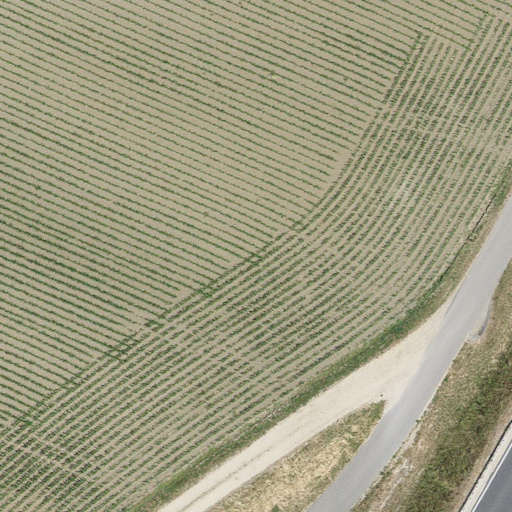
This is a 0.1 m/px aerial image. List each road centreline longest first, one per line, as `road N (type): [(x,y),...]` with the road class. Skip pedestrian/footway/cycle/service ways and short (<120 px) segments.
road 1 (track): [(511,247),(387,378),(187,511)]
road 2 (track): [(511,262),(440,392),(321,511)]
